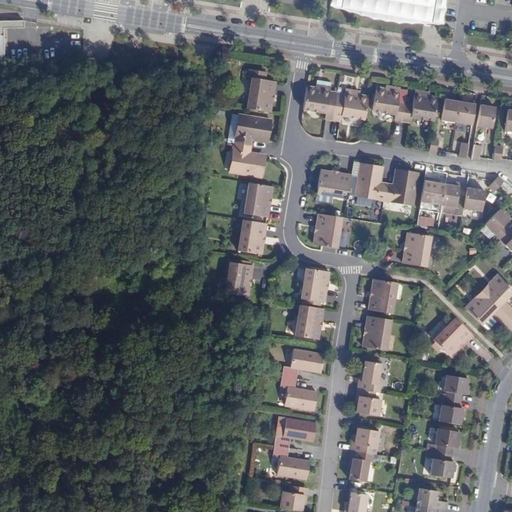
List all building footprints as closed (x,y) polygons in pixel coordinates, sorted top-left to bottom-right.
[(363,0),(374,2),(371,17),(430,27),(434,0),(363,0)] [(247,109),(269,112),(271,100),(270,100),(271,95),(272,95),(274,81),(264,80),(266,72),(249,70),(248,78),(252,78),(247,109)] [(339,121),(343,94),(336,93),(337,84),(323,82),(322,90),(313,88),(309,110),(332,114),(331,119),(339,121)] [(399,92),(376,88),(374,98),(372,110),(395,114),(394,119),(402,121),(405,105),(397,103),(399,92)] [(350,96),(343,94),(339,121),(347,122),(348,117),(370,120),(372,110),(374,98),(351,94),(350,96)] [(412,106),(405,105),(402,121),(410,122),(411,117),(434,120),(437,98),(414,94),(412,106)] [(456,123),(460,102),(444,99),(441,120),(456,123)] [(475,104),(460,102),(456,123),(472,125),(475,104)] [(495,107),(480,105),(476,126),(492,129),(495,107)] [(234,144),(250,146),(251,139),(257,140),(257,137),(267,139),(271,120),(239,115),(234,144)] [(438,139),(431,138),(429,151),(429,152),(436,153),(436,151),(438,139)] [(459,155),(459,157),(466,158),(468,144),(461,143),(459,155)] [(249,153),(250,146),(234,144),(229,172),(261,177),(264,159),(254,157),(254,154),(249,153)] [(481,146),(473,145),(471,159),(479,160),(479,158),(481,146)] [(495,146),(493,160),(500,161),(501,159),(503,147),(495,146)] [(384,200),(387,184),(380,183),(381,178),(377,177),(379,167),(360,164),(355,196),(384,200)] [(393,185),(387,184),(384,200),(412,205),(418,173),(399,170),(397,181),(394,180),(393,185)] [(347,198),(351,176),(338,174),(337,174),(332,173),(320,171),(315,201),(331,203),(332,196),(347,198)] [(432,176),(425,175),(419,209),(441,213),(445,183),(432,181),(432,176)] [(498,176),(494,181),(488,187),(493,192),(498,187),(504,182),(498,176)] [(459,185),(445,183),(441,213),(462,216),(467,184),(467,182),(460,181),(459,185)] [(269,200),(271,186),(249,183),(244,214),(266,217),(268,205),(268,200),(269,200)] [(467,184),(462,216),(480,219),(485,187),(467,184)] [(511,216),(511,215),(503,206),(488,221),(503,236),(511,226),(511,224),(508,221),(511,216)] [(342,217),(319,214),(317,227),(318,227),(317,233),(316,233),(314,245),(321,246),(337,248),(342,217)] [(263,237),(265,223),(243,220),(238,251),(260,254),(262,243),(261,242),(262,237),(263,237)] [(511,226),(503,236),(511,245),(511,226)] [(406,250),(405,250),(403,263),(425,267),(431,236),(408,232),(406,244),(407,244),(406,250)] [(249,279),(250,279),(252,266),(229,262),(224,293),(247,296),(249,285),(248,285),(249,279)] [(321,284),(323,271),(306,268),(301,267),(296,298),(318,302),(320,290),(319,290),(320,284),(321,284)] [(488,285),(481,292),(498,307),(503,301),(511,292),(511,288),(500,276),(490,286),(488,285)] [(391,313),(396,283),(374,279),(372,291),(373,291),(372,297),(371,297),(369,310),(391,313)] [(476,300),(466,310),(481,324),(492,313),(498,307),(481,292),(475,298),(476,300)] [(498,307),(511,321),(511,309),(503,301),(498,307)] [(315,321),(317,308),(295,304),(290,335),(312,339),(314,327),(313,327),(314,321),(315,321)] [(511,321),(498,307),(492,313),(510,331),(511,329),(511,321)] [(390,320),(368,316),(366,329),(367,329),(366,335),(365,335),(363,347),(385,351),(390,320)] [(460,342),(470,332),(453,317),(432,339),(448,355),(457,346),(456,346),(460,342)] [(283,366),(281,376),(296,379),(298,369),(320,373),(322,363),(323,354),(293,349),(290,367),(283,366)] [(362,380),(360,389),(375,391),(379,392),(380,388),(380,385),(378,384),(381,363),(380,363),(367,361),(365,361),(362,380)] [(466,386),(467,378),(446,374),(442,398),(460,401),(461,394),(465,394),(465,392),(466,386)] [(296,379),(281,376),(280,386),(287,388),(284,406),(314,410),(315,403),(317,392),(294,388),(296,379)] [(375,392),(375,391),(360,389),(358,398),(356,412),(360,413),(377,416),(380,399),(374,398),(375,392)] [(460,401),(442,398),(439,421),(460,424),(461,417),(462,411),(462,408),(459,408),(460,401)] [(279,417),(274,445),(288,448),(290,438),(313,442),(314,433),(316,423),(279,417)] [(372,454),(375,454),(379,431),(357,428),(355,440),(354,451),(372,454)] [(457,445),(458,439),(459,432),(437,428),(434,451),(451,454),(452,447),(456,448),(457,445)] [(288,448),(274,445),(272,455),(279,457),(276,475),(306,480),(308,471),(309,461),(287,458),(288,448)] [(371,461),(372,454),(354,451),(352,460),(349,479),(353,480),(365,482),(369,461),(371,461)] [(450,461),(451,454),(434,451),(430,475),(451,478),(452,471),(453,465),(454,462),(450,461)] [(305,488),(290,485),(289,492),(283,491),(280,507),(301,511),(304,497),(305,488)] [(447,505),(447,502),(436,501),(438,491),(419,488),(416,505),(446,510),(447,505)] [(364,511),(367,495),(351,492),(347,511),(364,511)]
